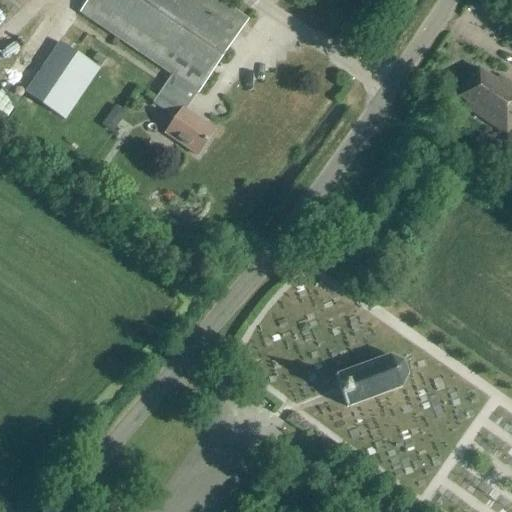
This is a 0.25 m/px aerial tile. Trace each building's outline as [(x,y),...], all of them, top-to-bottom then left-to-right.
[(197,94),(247,21),(215,0),(89,0),(80,14),(171,76),(152,104),(175,120),(165,135),(197,157),(214,132),(184,111),(196,93),(197,94)] [(495,82),(477,69),(458,98),(472,108),(469,113),(506,137),(511,127),(511,86),(498,77),(495,82)] [(118,125),(126,115),(114,106),(107,116),(118,125)] [(346,409),(400,389),(406,376),(402,365),(389,358),(334,378),(346,409)] [(453,494),(481,511),(511,511),(511,435),(508,437),(509,436),(466,450),(448,477),(453,494)] [(284,511),(288,511),(298,498),(289,492),(278,508),(284,511)]
